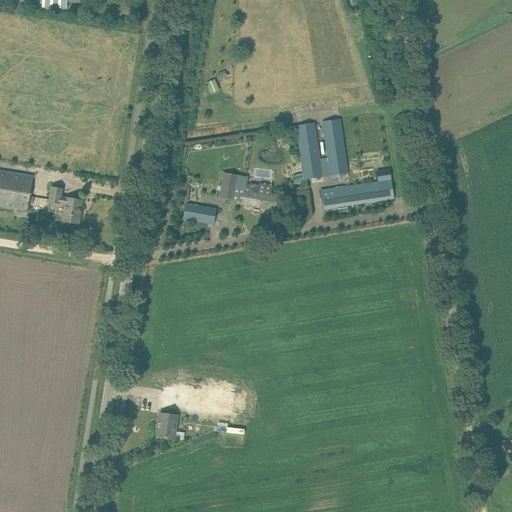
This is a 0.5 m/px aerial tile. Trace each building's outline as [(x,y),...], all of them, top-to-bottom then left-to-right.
[(36,0),(37,7),(67,8),(68,2),(79,3),(79,0),(36,0)] [(215,80),(206,83),(211,94),(219,90),(215,80)] [(348,173),(342,136),(340,120),(322,123),(330,176),(348,173)] [(296,126),(297,136),(304,180),(322,177),(314,124),(296,126)] [(394,199),(393,191),(389,169),(376,171),(378,182),(320,190),(323,209),(394,199)] [(0,170),(0,207),(27,212),(33,176),(0,170)] [(234,195),(239,196),(240,188),(243,188),(244,188),(246,178),(224,174),(220,198),(233,200),(234,195)] [(62,221),(69,222),(79,224),(83,200),(61,197),(62,189),(51,187),(49,202),(65,205),(62,221)] [(259,191),(244,188),(240,188),(239,196),(244,197),(243,205),(275,210),(277,196),(259,194),(259,191)] [(183,219),(213,225),(216,209),(186,203),(183,219)] [(176,405),(228,413),(230,395),(178,388),(176,405)] [(156,436),(166,438),(175,439),(178,416),(159,413),(156,436)] [(511,460),(511,437),(502,443),(511,461),(511,460)]
